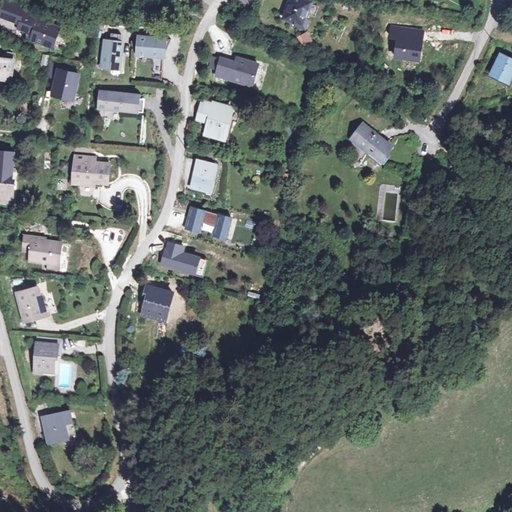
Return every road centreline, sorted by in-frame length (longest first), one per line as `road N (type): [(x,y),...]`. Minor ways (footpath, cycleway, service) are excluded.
road 1 (residential): [(220,0),(192,51),(166,210),(107,316),(129,467),(116,488),(75,503),(40,482),(0,326)]
road 2 (track): [(287,511),(294,472),(415,338),(426,290),(418,205),(430,142)]
road 3 (residential): [(498,0),(430,142)]
